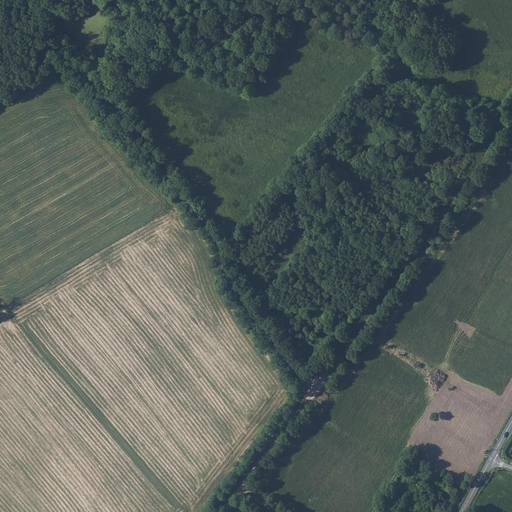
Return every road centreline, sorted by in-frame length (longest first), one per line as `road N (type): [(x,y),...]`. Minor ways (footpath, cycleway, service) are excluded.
road 1 (track): [(315,388),(452,202),(490,137),(511,128)]
road 2 (track): [(315,388),(215,511)]
